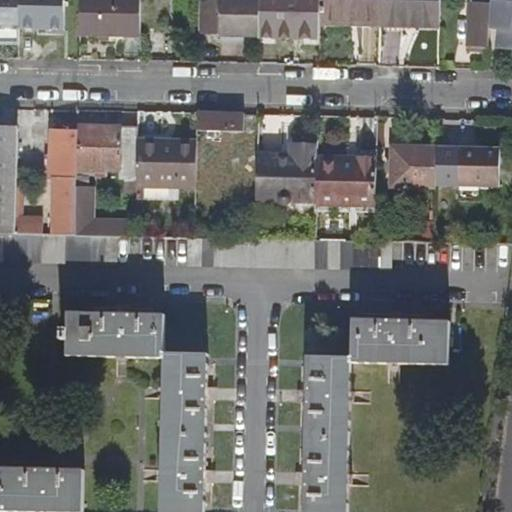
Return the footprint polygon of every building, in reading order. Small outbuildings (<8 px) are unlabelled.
[(0,0),(0,44),(20,45),(20,31),(20,0),(0,0)] [(68,0),(20,0),(20,31),(68,32),(68,0)] [(80,0),(80,40),(141,42),(141,0),(80,0)] [(201,0),(201,35),(222,36),(222,38),(261,39),(261,0),(201,0)] [(321,0),(321,29),(364,29),(364,24),(381,25),(381,0),(321,0)] [(381,0),(381,25),(381,28),(407,28),(408,22),(442,22),(442,0),(381,0)] [(501,30),(499,48),(511,49),(511,5),(504,5),(492,3),(492,7),(490,29),(501,30)] [(472,5),(469,51),(489,53),(490,29),(492,7),(472,5)] [(267,22),(266,55),(298,56),(299,8),(284,8),(284,22),(267,22)] [(198,114),(198,132),(259,134),(259,116),(198,114)] [(78,131),(78,169),(123,170),(122,177),(126,177),(126,192),(138,192),(138,186),(139,142),(139,127),(79,126),(78,131)] [(0,234),(18,235),(18,212),(19,129),(0,128),(0,234)] [(53,130),(51,174),(56,174),(77,174),(78,169),(78,131),(53,130)] [(139,142),(138,186),(168,187),(169,147),(163,147),(163,142),(139,142)] [(169,147),(168,187),(198,188),(198,148),(169,147)] [(394,149),(394,189),(438,190),(439,150),(394,149)] [(460,152),(460,188),(501,189),(501,152),(460,152)] [(258,158),(258,198),(279,199),(279,200),(280,201),(280,202),(281,203),(282,204),(283,204),(284,205),(285,205),(286,206),(287,206),(288,206),(289,205),(291,205),(292,204),(292,203),(293,203),(294,201),(294,200),(318,201),(318,157),(318,154),(294,153),(293,160),(281,159),(258,158)] [(318,157),(318,201),(317,205),(377,206),(378,165),(358,165),(358,153),(348,153),(347,157),(318,157)] [(358,153),(358,165),(378,165),(378,154),(358,153)] [(56,178),(55,236),(76,236),(77,188),(77,179),(56,178)] [(77,188),(76,236),(118,237),(138,238),(138,226),(93,225),(94,188),(77,188)] [(18,212),(18,235),(45,236),(45,219),(24,218),(24,213),(18,212)] [(0,262),(117,265),(118,237),(76,236),(55,236),(45,236),(18,235),(0,234),(0,262)] [(190,239),(190,267),(391,271),(392,244),(190,239)] [(69,343),(69,358),(165,360),(161,511),(204,511),(205,482),(206,471),(208,400),(208,389),(209,356),(165,355),(166,317),(69,315),(69,330),(61,330),(61,342),(69,343)] [(354,320),(353,358),(309,358),(308,391),(308,402),(306,474),(306,485),(305,511),(348,511),(353,364),(450,366),(451,322),(354,320)] [(0,469),(0,511),(82,511),(84,472),(0,469)]
